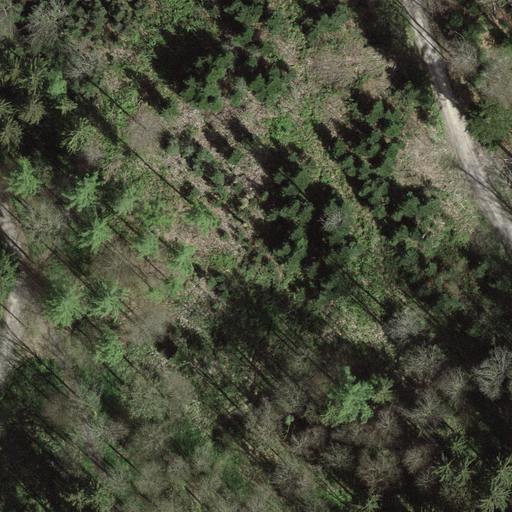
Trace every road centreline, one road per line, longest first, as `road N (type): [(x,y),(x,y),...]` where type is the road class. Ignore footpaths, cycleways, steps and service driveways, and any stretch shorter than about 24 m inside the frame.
road 1 (track): [(415,0),(480,187),(511,230)]
road 2 (track): [(22,292),(56,353),(119,511)]
road 3 (track): [(0,206),(22,292),(0,358)]
